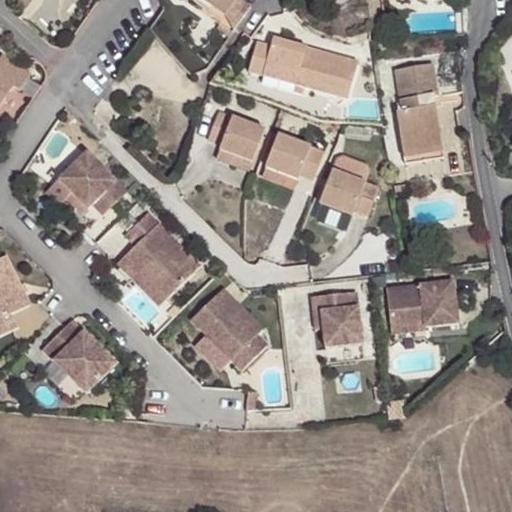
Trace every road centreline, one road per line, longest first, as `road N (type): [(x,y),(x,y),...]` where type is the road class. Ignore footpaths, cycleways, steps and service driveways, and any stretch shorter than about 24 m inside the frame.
road 1 (unclassified): [(489,0),(469,69),(511,322)]
road 2 (residential): [(236,411),(206,410),(0,206)]
road 3 (unknown): [(236,411),(260,424),(311,417),(303,295),(349,289)]
road 4 (residential): [(0,179),(123,0)]
